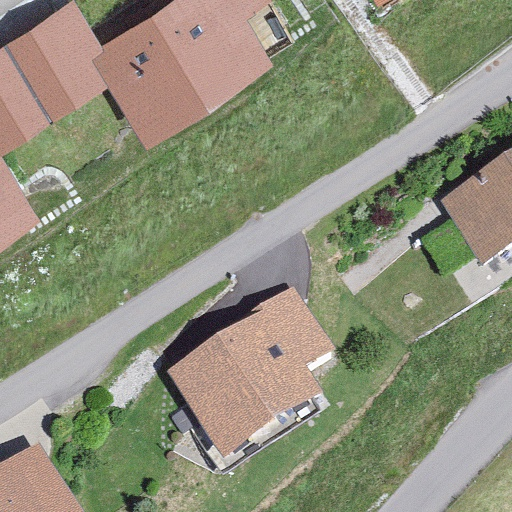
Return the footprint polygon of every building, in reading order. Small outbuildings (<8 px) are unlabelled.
[(107,54),(119,45),(88,0),(84,0),(21,43),(72,116),(125,80),(107,54)] [(284,1),(283,0),(185,0),(119,45),(107,54),(125,80),(167,141),(289,57),(261,16),(284,1)] [(72,116),(21,43),(0,57),(0,128),(17,153),(72,116)] [(0,145),(0,249),(48,217),(0,145)] [(511,268),(511,175),(453,216),(497,279),(511,268)] [(347,364),(301,294),(240,334),(246,342),(180,385),(240,477),(340,411),(321,381),(347,364)] [(78,511),(42,461),(0,489),(0,511),(78,511)]
